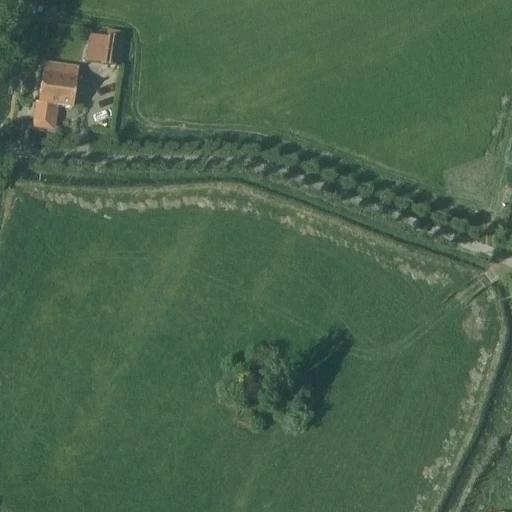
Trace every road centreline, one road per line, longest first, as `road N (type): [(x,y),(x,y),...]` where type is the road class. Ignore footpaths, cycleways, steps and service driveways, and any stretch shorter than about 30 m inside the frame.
road 1 (residential): [(511,261),(258,167),(0,149)]
road 2 (track): [(483,249),(511,119)]
